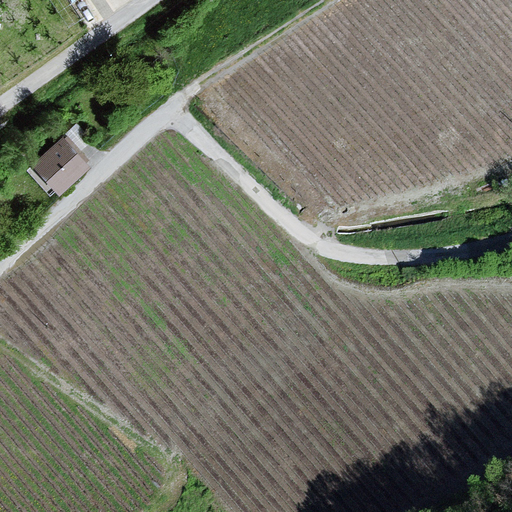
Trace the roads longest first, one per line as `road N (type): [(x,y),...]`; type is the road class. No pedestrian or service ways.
road 1 (track): [(171,112),(302,239),(339,256),(412,253),(511,234)]
road 2 (unclassified): [(0,270),(171,112)]
road 3 (track): [(171,112),(318,0)]
road 4 (unclassified): [(0,105),(145,0)]
